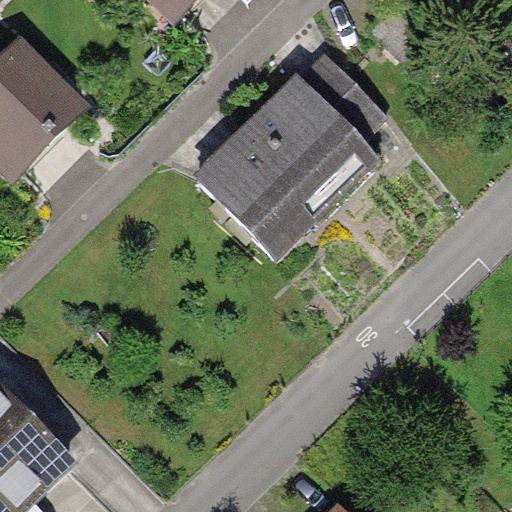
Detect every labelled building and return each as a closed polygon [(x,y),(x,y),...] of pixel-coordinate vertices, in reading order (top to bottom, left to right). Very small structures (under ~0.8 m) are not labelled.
[(200,0),(129,0),(134,4),(137,0),(162,0),(182,19),(200,0)] [(427,45),(397,14),(374,38),(404,68),(427,45)] [(87,112),(24,51),(0,75),(0,171),(14,186),(87,112)] [(376,165),(303,91),(202,190),(275,264),(376,165)] [(0,511),(24,511),(95,442),(19,367),(0,385),(0,511)]
